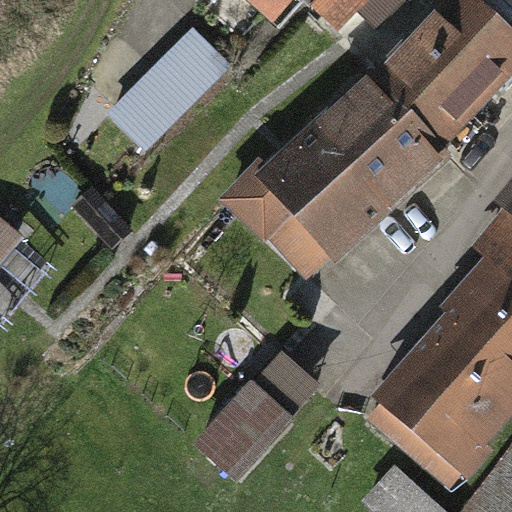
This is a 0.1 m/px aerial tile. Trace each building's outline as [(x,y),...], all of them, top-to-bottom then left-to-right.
[(362,0),(265,0),(287,18),(302,0),(316,0),(343,23),(362,0)] [(436,0),(370,67),(448,144),(511,80),(511,1),(510,0),(436,0)] [(243,66),(204,29),(115,120),(154,158),(243,66)] [(448,144),(370,67),(238,199),(305,265),(330,240),(342,251),(448,144)] [(0,284),(35,236),(0,210),(0,284)] [(511,224),(490,251),(511,268),(511,224)] [(511,268),(490,251),(445,306),(455,314),(511,359),(511,268)] [(391,392),(478,463),(511,421),(511,359),(455,314),(391,392)] [(309,422),(262,382),(209,443),(256,484),(309,422)] [(478,463),(391,392),(377,409),(472,485),(485,469),(478,463)] [(511,511),(511,458),(469,511),(463,511),(407,467),(371,511),(511,511)]
